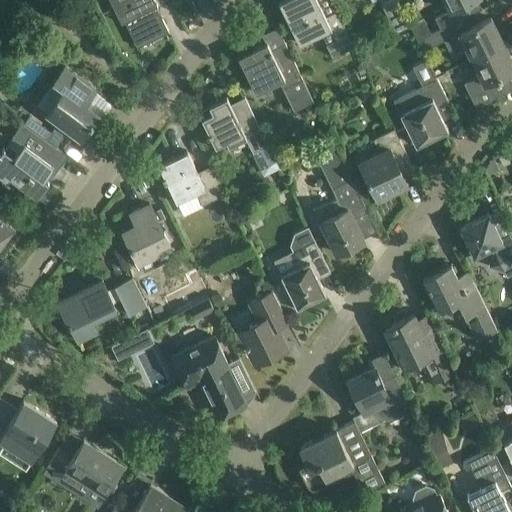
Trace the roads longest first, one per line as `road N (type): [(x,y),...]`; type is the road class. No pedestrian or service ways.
road 1 (residential): [(233,473),(28,341),(16,299),(234,0)]
road 2 (residential): [(233,473),(485,132),(511,110)]
